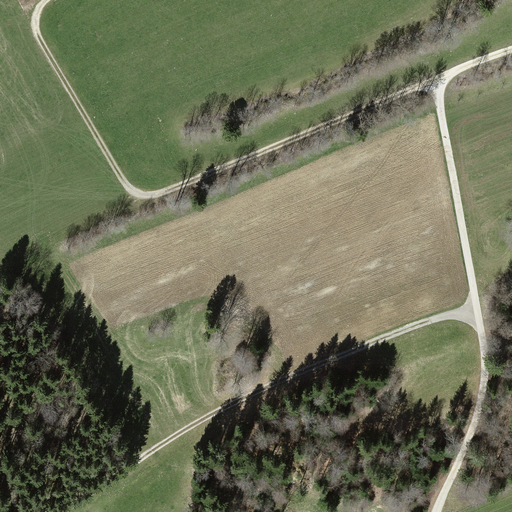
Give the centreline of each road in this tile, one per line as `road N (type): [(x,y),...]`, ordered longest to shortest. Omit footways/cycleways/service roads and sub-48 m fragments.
road 1 (track): [(49,0),(35,8),(33,31),(141,206),(511,52)]
road 2 (track): [(67,511),(262,393),(440,318),(476,312)]
road 3 (track): [(436,83),(483,387),(437,511)]
